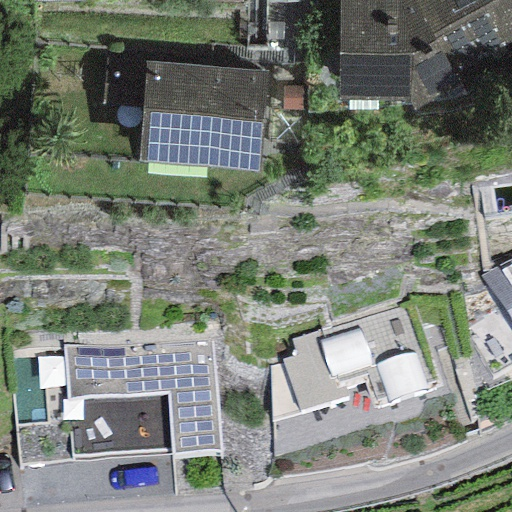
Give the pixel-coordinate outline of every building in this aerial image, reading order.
[(511,0),(339,0),(341,100),(411,102),(412,117),(476,108),(511,84),(511,0)] [(148,67),(140,162),(255,172),(263,76),(148,67)] [(511,263),(486,278),(511,321),(511,263)] [(268,367),(271,423),(348,400),(342,383),(365,375),(378,406),(434,389),(401,308),(289,340),(295,357),(281,360),(283,366),(268,367)] [(73,460),(221,450),(213,339),(66,349),(73,460)]
